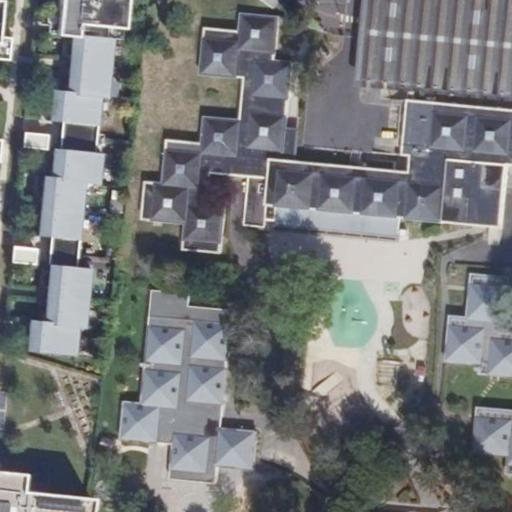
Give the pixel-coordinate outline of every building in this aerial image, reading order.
[(113,0),(46,0),(45,26),(60,27),(56,83),(41,82),(40,112),(54,112),(53,140),(45,140),(43,169),(36,169),(32,227),(47,228),(41,312),(27,312),(25,343),(75,345),(77,318),(84,318),(87,258),(73,257),(79,173),(93,173),(95,142),(86,142),(89,87),(96,88),(103,18),(112,19),(113,0)] [(511,0),(371,0),(369,31),(365,81),(410,87),(511,94),(511,0)] [(220,253),(224,209),(208,207),(211,174),(250,178),(246,227),(265,229),(265,222),(278,223),(277,230),(402,240),(403,220),(505,228),(510,167),(511,167),(511,328),(506,328),(511,277),(472,273),(469,316),(452,315),(448,363),(483,366),(482,375),(511,377),(511,410),(481,408),(478,453),(511,456),(510,473),(511,473),(511,94),(410,87),(407,104),(400,104),(396,155),(413,156),(411,172),(284,162),(292,63),(275,61),(279,18),(240,15),(239,33),(206,30),(202,76),(244,80),(241,122),(205,119),(203,147),(169,144),(165,186),(146,184),(143,221),(188,225),(186,250),(220,253)] [(40,127),(17,126),(17,140),(40,141),(40,127)] [(33,242),(9,241),(8,255),(32,256),(33,242)] [(191,295),(154,292),(144,402),(126,400),(122,437),(178,442),(175,477),(218,481),(220,464),(255,467),(258,430),(223,427),(234,311),(190,307),(191,295)] [(15,459),(0,457),(0,511),(80,511),(85,482),(14,476),(15,459)]
